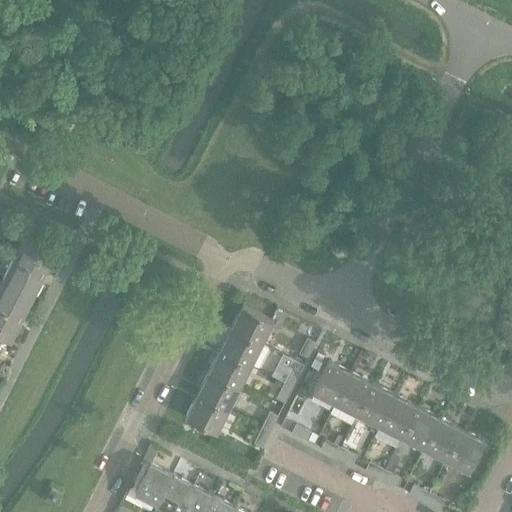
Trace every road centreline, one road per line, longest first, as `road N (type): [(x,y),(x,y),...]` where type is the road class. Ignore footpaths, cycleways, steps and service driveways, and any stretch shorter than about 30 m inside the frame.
road 1 (residential): [(336,304),(482,27)]
road 2 (residential): [(96,511),(220,265)]
road 3 (residential): [(220,265),(204,247),(0,145)]
road 4 (residential): [(511,396),(336,304)]
road 5 (residential): [(336,304),(252,261),(220,265)]
